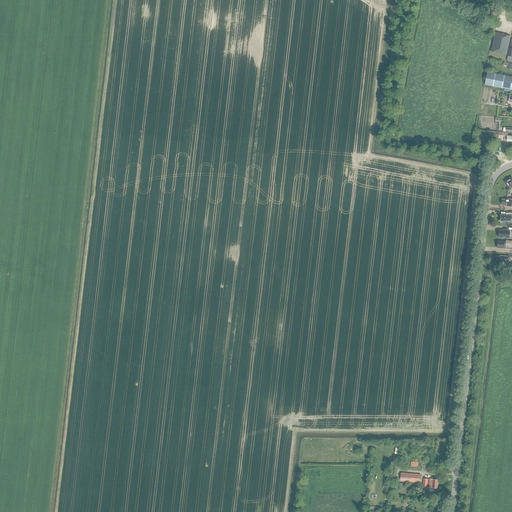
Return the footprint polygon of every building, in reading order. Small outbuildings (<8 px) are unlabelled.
[(510,36),(495,33),(491,52),(506,55),(510,36)] [(511,90),(511,77),(487,72),(484,85),(511,90)] [(511,212),(508,212),(508,216),(501,215),(500,222),(511,223),(511,219),(511,212)] [(498,238),(509,239),(510,231),(503,230),(503,231),(499,231),(498,238)] [(351,259),(345,259),(346,266),(358,265),(357,254),(351,255),(351,259)] [(371,256),(362,257),(363,269),(372,268),(375,268),(374,262),(371,262),(371,256)] [(415,256),(414,262),(424,264),(425,258),(415,256)] [(441,261),(441,273),(451,273),(451,267),(448,267),(449,261),(441,261)] [(414,262),(412,268),(422,270),(424,264),(414,262)] [(372,268),(363,269),(364,281),(376,280),(375,273),(372,274),(372,268)] [(412,268),(411,274),(421,276),(422,270),(412,268)] [(358,275),(347,276),(348,287),(354,286),(354,283),(359,282),(358,275)] [(436,276),(435,284),(447,285),(448,276),(436,276)] [(410,277),(408,285),(420,287),(421,279),(410,277)] [(435,284),(435,292),(447,293),(447,285),(435,284)] [(408,285),(406,293),(418,296),(420,287),(408,285)] [(406,296),(404,302),(414,304),(415,298),(406,296)] [(404,302),(403,308),(413,310),(414,304),(404,302)] [(432,323),(431,332),(442,334),(444,325),(432,323)] [(431,332),(430,340),(441,342),(442,334),(431,332)] [(340,334),(337,346),(344,348),(347,336),(340,334)] [(347,336),(344,348),(352,350),(355,338),(347,336)] [(364,345),(357,345),(357,357),(368,357),(368,350),(364,350),(364,345)] [(433,345),(431,357),(441,359),(442,353),(439,352),(440,346),(433,345)] [(407,349),(397,350),(397,356),(400,356),(400,362),(408,362),(407,349)] [(334,358),(330,370),(336,372),(337,369),(342,370),(345,361),(334,358)] [(357,359),(354,371),(364,373),(365,367),(362,367),(364,360),(357,359)] [(421,475),(401,473),(400,480),(420,482),(421,475)] [(437,489),(438,480),(429,479),(423,479),(422,491),(427,492),(427,488),(429,488),(437,489)]
